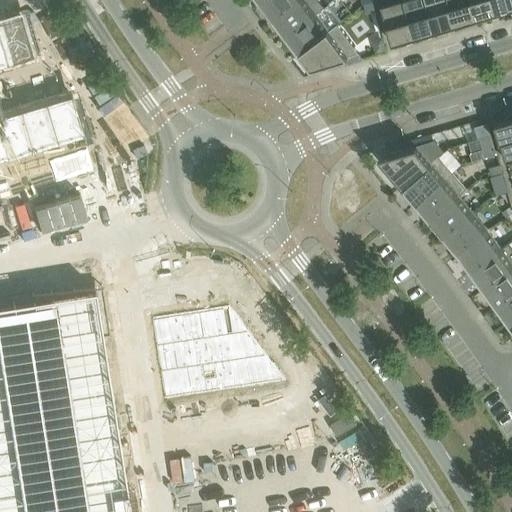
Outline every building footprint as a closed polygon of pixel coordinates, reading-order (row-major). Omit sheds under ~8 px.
[(262,0),(275,17),(297,0),(262,0)] [(319,0),(297,0),(275,17),(288,34),(317,13),(325,7),(319,0)] [(380,0),(393,42),(415,36),(404,0),(380,0)] [(436,30),(427,0),(404,0),(415,36),(436,30)] [(427,0),(436,30),(457,24),(449,0),(427,0)] [(477,18),(472,0),(449,0),(457,24),(477,18)] [(472,0),(477,18),(498,11),(494,0),(472,0)] [(511,7),(511,0),(494,0),(498,11),(511,7)] [(365,4),(368,13),(377,10),(374,1),(365,4)] [(22,13),(0,19),(0,158),(6,157),(85,134),(72,92),(0,113),(0,64),(34,55),(22,13)] [(288,34),(301,52),(330,30),(317,13),(288,34)] [(330,30),(301,52),(312,66),(321,59),(324,64),(324,63),(349,56),(359,53),(338,24),(330,30)] [(511,118),(496,123),(507,160),(511,158),(511,118)] [(489,123),(476,127),(479,138),(481,138),(492,135),(490,127),(489,123)] [(498,154),(492,135),(481,138),(486,157),(498,154)] [(389,167),(404,185),(432,162),(418,145),(417,145),(392,153),(380,156),(389,167)] [(404,185),(418,201),(453,171),(463,163),(457,157),(460,155),(453,147),(449,148),(440,155),(440,156),(432,162),(404,185)] [(501,164),(490,167),(492,176),(504,172),(501,164)] [(460,195),(467,188),(453,171),(418,201),(432,218),(460,195)] [(507,184),(495,188),(498,196),(509,192),(507,184)] [(432,218),(446,234),(473,211),(460,195),(432,218)] [(511,208),(511,206),(503,211),(506,216),(511,212),(511,208)] [(446,234),(460,251),(488,229),(473,211),(446,234)] [(502,248),(488,229),(460,251),(473,269),(502,248)] [(511,244),(510,242),(502,248),(473,269),(486,286),(511,266),(511,244)] [(511,266),(486,286),(498,304),(511,293),(511,266)] [(0,511),(130,511),(127,491),(126,481),(124,467),(122,457),(120,446),(119,436),(117,425),(115,415),(114,404),(112,394),(110,384),(109,373),(107,363),(105,352),(104,341),(102,333),(102,331),(100,320),(99,309),(95,286),(91,287),(90,287),(74,288),(73,288),(73,289),(73,292),(68,293),(59,294),(52,295),(46,296),(36,298),(33,298),(31,298),(11,302),(0,303),(0,511)] [(511,321),(511,320),(511,293),(498,304),(511,321)] [(230,307),(153,319),(165,399),(286,380),(230,307)] [(261,408),(251,416),(273,444),(275,446),(279,453),(288,446),(292,443),(302,435),(318,423),(290,386),(287,388),(277,396),(261,408)] [(203,406),(167,411),(175,457),(212,451),(217,450),(222,449),(220,436),(216,407),(215,404),(203,406)] [(292,443),(288,446),(292,451),(296,457),(298,460),(308,454),(330,440),(318,423),(302,435),(292,443)] [(308,454),(298,460),(307,471),(308,473),(317,468),(340,454),(330,440),(308,454)] [(212,451),(175,457),(177,473),(215,467),(212,451)] [(317,468),(308,473),(318,487),(319,486),(350,468),(344,459),(340,454),(317,468)] [(215,467),(177,473),(180,490),(217,484),(215,467)] [(319,486),(318,487),(328,501),(332,498),(358,482),(359,482),(357,478),(350,468),(319,486)] [(332,498),(328,501),(335,511),(341,511),(363,499),(368,496),(359,482),(358,482),(332,498)] [(217,484),(180,490),(182,506),(219,500),(218,497),(219,497),(217,484)] [(363,499),(341,511),(374,511),(377,510),(368,496),(363,499)] [(220,511),(219,500),(182,506),(183,511),(220,511)]
